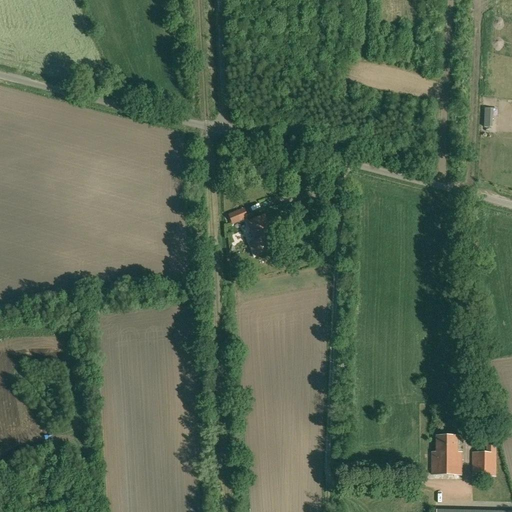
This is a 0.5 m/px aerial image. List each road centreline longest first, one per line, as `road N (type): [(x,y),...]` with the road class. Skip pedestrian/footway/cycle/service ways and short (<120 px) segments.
road 1 (unclassified): [(343,162),(0,75)]
road 2 (track): [(329,511),(343,162)]
road 3 (unclassified): [(343,162),(511,204)]
